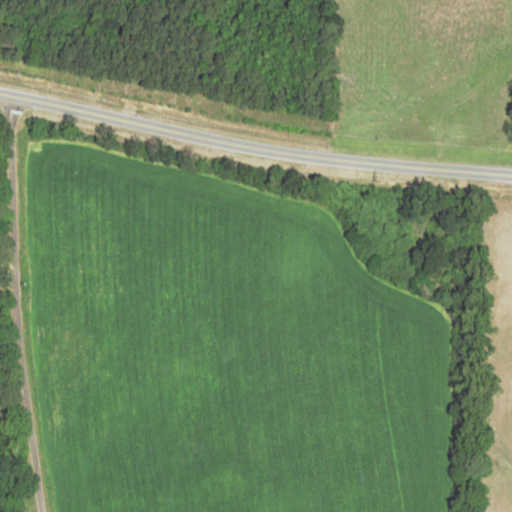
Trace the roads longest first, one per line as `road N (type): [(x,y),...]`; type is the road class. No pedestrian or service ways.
road 1 (secondary): [(511,170),(280,148),(0,92)]
road 2 (residential): [(41,511),(33,215)]
